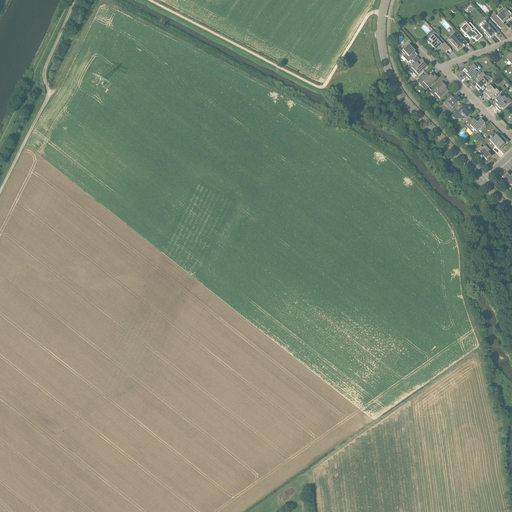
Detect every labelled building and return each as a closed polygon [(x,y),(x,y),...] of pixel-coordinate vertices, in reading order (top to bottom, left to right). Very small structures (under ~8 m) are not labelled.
[(511,9),(509,6),(506,9),(505,9),(497,16),(495,14),(490,18),(501,29),(505,25),(511,19),(511,9)] [(496,35),(499,32),(487,18),(482,23),(484,25),(481,28),(485,32),(484,33),(489,38),(490,37),(491,38),(495,34),(496,35)] [(477,42),(482,37),(470,23),(468,25),(466,24),(460,29),(470,40),(473,37),(477,42)] [(464,47),(467,44),(456,32),(448,40),(457,50),(461,46),(461,45),(462,44),(464,47)] [(446,45),(436,33),(427,41),(430,45),(431,44),(437,51),(441,47),(440,46),(442,45),(444,47),(446,45)] [(411,61),(417,55),(414,52),(415,51),(409,44),(402,51),(405,55),(403,57),(408,63),(410,61),(411,61)] [(427,67),(423,62),(419,65),(417,63),(410,69),(416,77),(427,67)] [(469,80),(479,71),(481,69),(476,63),(474,64),(471,66),(470,66),(468,67),(467,67),(463,71),(467,75),(466,77),(469,80)] [(438,79),(435,75),(432,73),(429,76),(427,74),(418,83),(426,90),(438,79)] [(479,91),(486,85),(491,79),(490,78),(488,78),(486,77),(485,77),(482,74),(474,82),(477,86),(476,87),(479,91)] [(441,87),(439,84),(430,93),(437,101),(440,99),(448,91),(445,88),(446,87),(444,84),(441,87)] [(495,91),(490,86),(484,92),(487,96),(485,97),(489,101),(497,93),(495,90),(495,91)] [(453,98),(451,95),(443,103),(451,111),(461,101),(456,95),(453,98)] [(502,98),(500,96),(493,102),(497,106),(495,107),(499,111),(501,108),(502,109),(509,103),(504,97),(502,98)] [(465,108),(463,106),(451,117),(454,120),(458,116),(459,118),(462,115),(466,119),(470,115),(473,112),(470,110),(470,108),(469,108),(467,106),(465,108)] [(511,112),(509,116),(504,112),(500,116),(507,122),(511,117),(511,112)] [(477,122),(473,118),(464,126),(468,131),(472,127),(476,132),(485,124),(481,119),(477,122)] [(505,144),(495,134),(489,140),(487,137),(484,140),(485,141),(487,143),(492,149),(495,146),(497,149),(502,145),(502,146),(505,144)] [(487,161),(491,156),(488,153),(492,149),(487,143),(478,152),(487,161)] [(511,184),(511,174),(510,176),(507,173),(502,177),(510,186),(511,184)]
